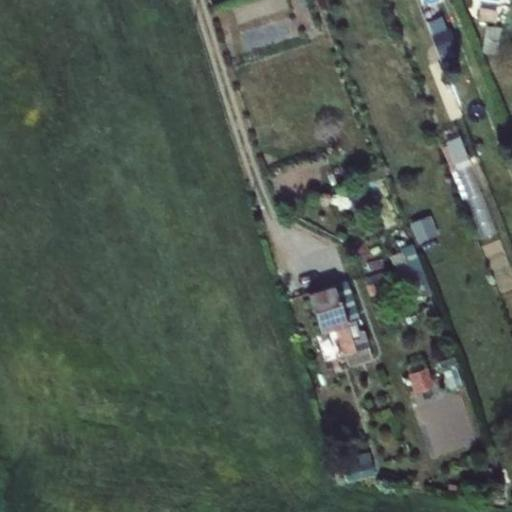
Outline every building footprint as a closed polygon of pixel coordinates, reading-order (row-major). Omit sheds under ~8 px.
[(459,110),(449,113),(455,129),(465,125),(459,110)] [(457,140),(444,144),(448,155),(449,155),(453,165),(464,161),(457,140)] [(401,252),(389,256),(407,302),(429,293),(410,244),(399,249),(401,252)] [(432,255),(426,257),(428,264),(434,262),(432,255)] [(359,319),(346,280),(333,287),(345,325),(334,328),(347,365),(371,358),(362,331),(358,332),(355,320),(359,319)] [(334,328),(345,325),(333,287),(307,294),(320,332),(334,328)] [(504,306),(480,316),(483,324),(507,315),(504,306)] [(408,374),(426,368),(423,357),(404,363),(408,374)] [(456,367),(443,372),(450,390),(462,385),(456,367)] [(433,387),(426,368),(408,374),(414,393),(433,387)] [(434,389),(433,387),(414,393),(415,395),(434,389)] [(343,465),(369,459),(368,452),(360,454),(361,454),(342,459),(343,465)] [(342,465),(346,481),(374,475),(371,459),(369,459),(343,465),(342,465)]
